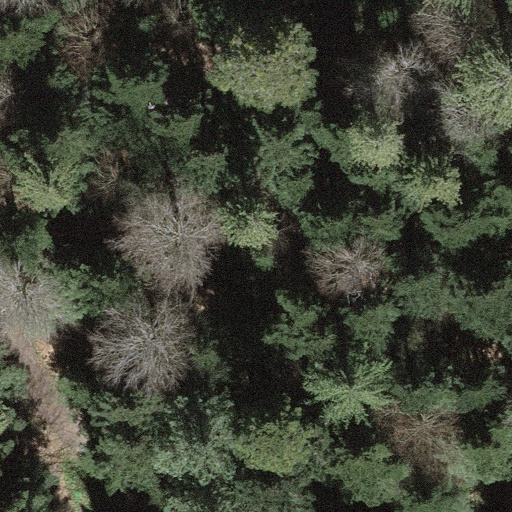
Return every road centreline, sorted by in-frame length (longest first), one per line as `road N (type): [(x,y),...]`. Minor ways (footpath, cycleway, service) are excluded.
road 1 (track): [(155,511),(33,395),(0,324)]
road 2 (track): [(33,395),(67,511)]
